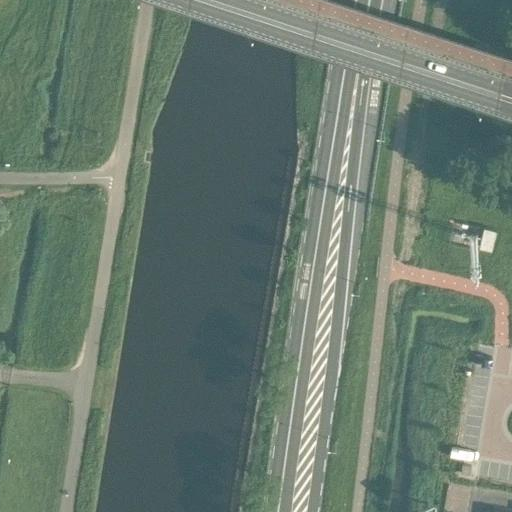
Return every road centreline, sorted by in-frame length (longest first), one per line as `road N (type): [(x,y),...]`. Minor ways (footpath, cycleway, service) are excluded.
road 1 (secondary): [(294,511),(368,0)]
road 2 (unclassified): [(63,511),(119,172)]
road 3 (primary): [(511,99),(214,0)]
